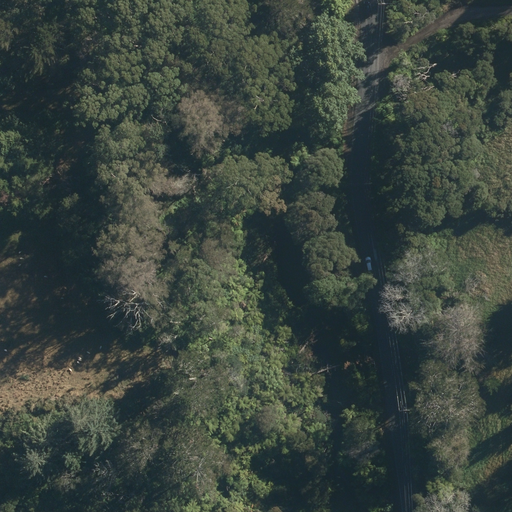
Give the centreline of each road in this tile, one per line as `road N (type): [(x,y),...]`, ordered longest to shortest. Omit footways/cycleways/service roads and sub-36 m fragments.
road 1 (tertiary): [(370,0),(362,177),(409,511)]
road 2 (track): [(372,25),(511,9)]
